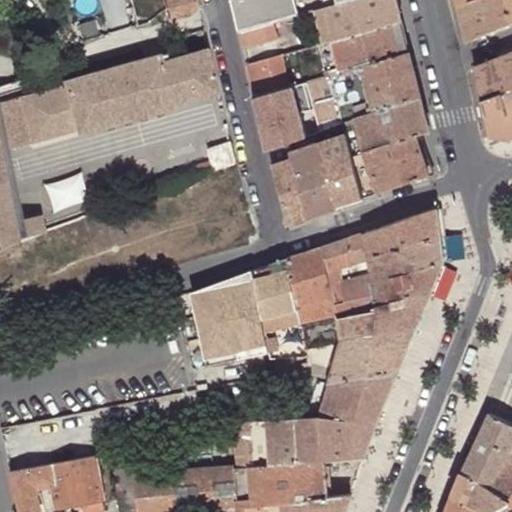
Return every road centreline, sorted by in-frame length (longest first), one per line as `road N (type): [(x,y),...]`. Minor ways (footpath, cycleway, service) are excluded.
road 1 (tertiary): [(497,243),(478,362),(396,511)]
road 2 (residential): [(276,245),(0,325)]
road 3 (residential): [(276,245),(218,12)]
road 4 (residential): [(486,176),(276,245)]
road 5 (residential): [(218,12),(77,51)]
road 6 (tertiary): [(457,59),(486,176)]
